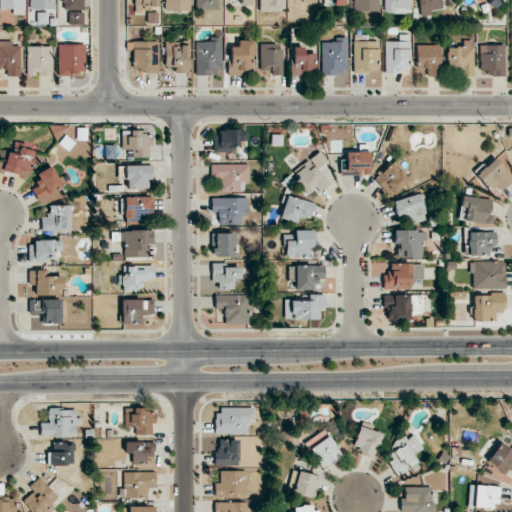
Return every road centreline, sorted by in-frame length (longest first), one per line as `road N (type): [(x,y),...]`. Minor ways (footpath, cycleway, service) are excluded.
road 1 (secondary): [(0,385),(511,379)]
road 2 (secondary): [(511,346),(0,352)]
road 3 (tertiary): [(511,105),(0,105)]
road 4 (tertiary): [(182,105),(185,511)]
road 5 (residential): [(2,352),(1,212)]
road 6 (residential): [(356,348),(355,221)]
